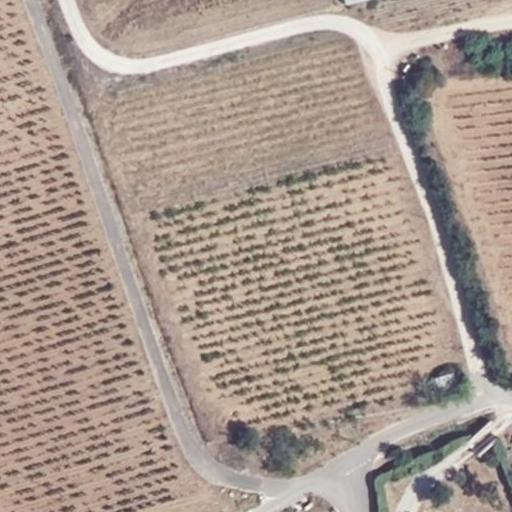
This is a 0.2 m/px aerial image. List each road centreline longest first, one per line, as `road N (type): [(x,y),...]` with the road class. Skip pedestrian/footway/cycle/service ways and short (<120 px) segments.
road 1 (residential): [(65,0),(81,40),(118,64),(337,21),(359,29),(373,46),(479,401)]
road 2 (unclassified): [(260,511),(479,401)]
